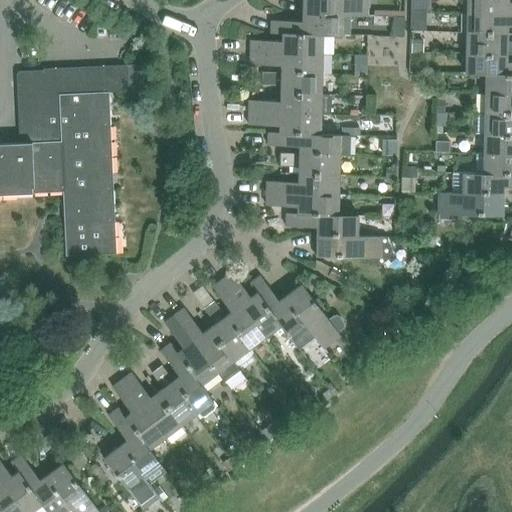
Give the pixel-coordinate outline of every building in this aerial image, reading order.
[(303,0),(303,14),(344,15),(344,16),(352,16),(368,16),(368,0),(303,0)] [(410,0),(410,10),(422,10),(425,10),(425,0),(410,0)] [(465,0),(465,13),(511,14),(511,2),(508,2),(507,0),(465,0)] [(511,14),(465,13),(465,33),(507,34),(507,26),(511,26),(511,14)] [(271,33),(282,34),(323,35),(344,36),(344,35),(352,35),(352,16),(344,16),(344,15),(303,14),(303,21),(271,21),(271,33)] [(392,27),(403,27),(404,18),(403,18),(393,17),(392,27)] [(465,33),(464,53),(506,54),(511,54),(511,42),(507,42),(507,34),(465,33)] [(250,40),(250,53),(323,55),(323,35),(282,34),(282,41),(250,40)] [(422,52),(422,39),(411,39),(411,52),(422,52)] [(281,66),(281,74),(322,75),(323,55),(250,53),(250,65),(281,66)] [(464,75),(484,75),(486,75),(486,74),(511,74),(511,62),(506,62),(506,54),(464,53),(464,75)] [(366,63),(353,63),(353,74),(366,74),(366,63)] [(0,194),(62,192),(65,256),(116,254),(109,92),(144,91),(143,66),(18,72),(21,143),(0,143),(0,194)] [(281,86),(280,94),(322,95),(322,75),(281,74),(281,75),(262,74),(262,85),(281,86)] [(484,75),(484,94),(511,94),(511,74),(486,74),(486,75),(484,75)] [(248,113),(321,115),(329,115),(329,95),(322,95),(280,94),(280,101),(249,100),(248,113)] [(511,94),(484,94),(483,114),(511,114),(511,94)] [(280,126),(279,133),(279,134),(321,135),(321,134),(321,115),(248,113),(248,125),(280,126)] [(437,113),(436,125),(445,125),(445,113),(437,113)] [(476,134),(483,134),(511,135),(511,114),(483,114),(477,114),(476,134)] [(299,146),(299,154),(340,155),(341,135),(321,134),(321,135),(279,134),(279,133),(268,133),(267,145),(299,146)] [(511,135),(483,134),(483,154),(511,154),(511,135)] [(436,145),(435,151),(449,151),(449,141),(436,141),(436,145)] [(396,156),(396,147),(387,147),(387,156),(396,156)] [(298,166),(298,174),(340,175),(340,155),(299,154),(280,153),(280,166),(298,166)] [(475,154),(475,173),(482,174),(511,174),(511,154),(483,154),(475,154)] [(402,166),(402,177),(416,177),(416,166),(402,166)] [(386,176),(396,176),(396,168),(386,167),(386,176)] [(452,173),(453,193),(462,194),(503,195),(503,188),(511,188),(511,174),(482,174),(475,173),(452,173)] [(266,181),(266,194),(339,195),(340,175),(298,174),(298,182),(266,181)] [(462,194),(453,193),(437,193),(437,214),(502,215),(503,195),(462,194)] [(297,206),(297,214),(339,215),(339,195),(266,194),(266,206),(297,206)] [(317,227),(317,235),(358,236),(359,216),(339,215),(297,214),(286,214),(285,226),(317,227)] [(388,237),(358,236),(317,235),(316,256),(365,257),(364,263),(378,264),(378,263),(382,263),(386,261),(389,258),(391,254),(391,250),(391,246),(389,243),(388,242),(388,238),(388,237)] [(331,269),(328,276),(340,283),(344,276),(331,269)] [(221,279),(265,338),(281,326),(257,293),(250,297),(231,272),(221,279)] [(257,293),(281,326),(293,342),(298,350),(314,337),(309,330),(310,330),(285,297),(279,301),(260,276),(251,282),(258,291),(257,293)] [(224,317),(249,350),(265,338),(221,279),(212,287),(231,312),(224,317)] [(309,330),(314,337),(323,350),(341,336),(301,284),(285,297),(310,330),(309,330)] [(388,290),(380,304),(395,312),(403,298),(388,290)] [(208,329),(233,362),(237,367),(253,355),(249,350),(224,317),(223,318),(212,302),(204,309),(215,324),(208,329)] [(204,357),(217,374),(233,362),(208,329),(202,333),(183,308),(173,316),(204,357)] [(173,316),(164,323),(183,348),(177,352),(205,391),(221,379),(217,374),(204,357),(173,316)] [(384,326),(385,337),(396,336),(395,324),(384,326)] [(205,391),(177,352),(170,343),(160,351),(179,376),(173,381),(197,414),(199,417),(204,417),(214,410),(215,405),(205,391)] [(163,388),(156,393),(181,426),(197,414),(173,381),(161,366),(151,373),(163,388)] [(131,372),(121,380),(152,421),(165,438),(181,426),(156,393),(150,398),(131,372)] [(121,380),(112,387),(131,413),(124,417),(150,450),(165,438),(152,421),(121,380)] [(331,384),(326,387),(329,391),(331,393),(334,396),(338,393),(335,390),(331,384)] [(334,396),(331,393),(329,391),(322,396),(324,398),(326,402),(334,396)] [(305,408),(297,398),(290,404),(297,414),(305,408)] [(126,441),(120,445),(145,478),(162,466),(150,450),(124,417),(117,408),(108,416),(126,441)] [(269,439),(274,436),(266,426),(261,429),(269,439)] [(247,444),(252,451),(259,446),(254,439),(247,444)] [(145,478),(120,445),(104,458),(143,510),(160,498),(153,489),(145,478)] [(236,464),(243,458),(238,451),(230,456),(236,464)] [(70,458),(78,469),(87,462),(79,452),(70,458)] [(10,463),(17,472),(18,471),(43,504),(42,505),(47,511),(66,511),(70,509),(71,508),(46,475),(40,480),(21,455),(10,463)] [(228,470),(234,465),(229,458),(223,463),(228,470)] [(0,461),(0,480),(14,500),(23,511),(32,511),(42,505),(43,504),(18,471),(17,472),(11,476),(0,461)] [(63,463),(46,475),(71,508),(70,509),(72,511),(99,511),(63,463)] [(94,465),(86,471),(92,479),(100,473),(94,465)] [(198,481),(203,488),(213,481),(207,474),(198,481)] [(0,511),(23,511),(14,500),(0,480),(0,511)] [(158,486),(153,489),(160,498),(162,501),(166,497),(158,486)]
